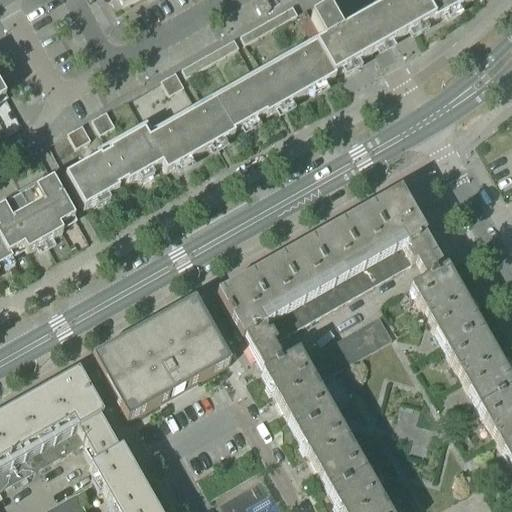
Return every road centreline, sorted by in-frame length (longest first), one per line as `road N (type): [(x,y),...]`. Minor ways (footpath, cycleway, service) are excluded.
road 1 (tertiary): [(0,364),(423,124)]
road 2 (residential): [(196,511),(170,455),(241,411),(298,511)]
road 3 (residential): [(511,281),(423,124)]
road 4 (residential): [(111,67),(54,98),(0,0)]
road 5 (residential): [(423,124),(345,0)]
road 6 (residential): [(228,0),(111,67)]
